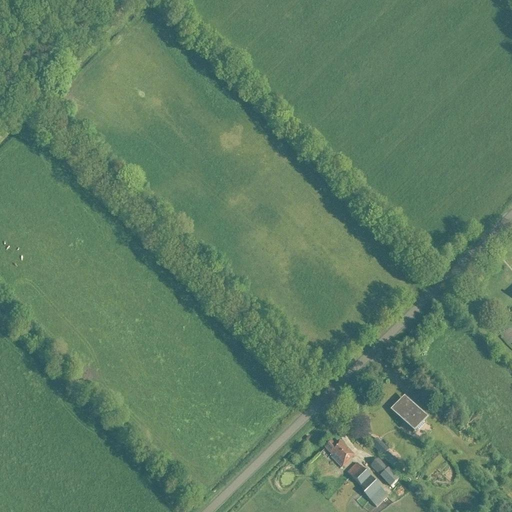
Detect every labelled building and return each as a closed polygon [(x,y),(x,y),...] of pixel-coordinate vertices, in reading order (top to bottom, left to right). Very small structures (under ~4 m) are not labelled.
[(414,436),(427,423),(403,399),(390,413),(414,436)] [(382,458),(388,452),(377,440),(371,446),(382,458)] [(353,457),(339,443),(334,447),(331,444),(324,450),(332,458),(330,459),(341,470),(353,457)] [(379,476),(386,469),(377,461),(370,468),(379,476)] [(376,509),(388,498),(356,466),(347,475),(363,492),(361,494),(376,509)] [(390,489),(397,483),(387,472),(380,478),(390,489)]
